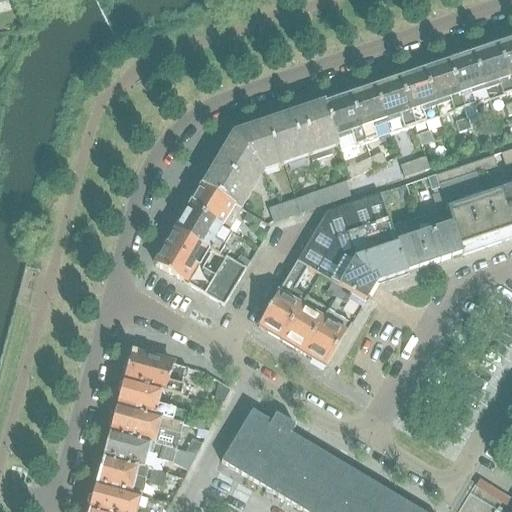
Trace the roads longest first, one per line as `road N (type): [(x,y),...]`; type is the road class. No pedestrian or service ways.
road 1 (residential): [(511,10),(214,116),(174,152),(142,213),(115,297)]
road 2 (residential): [(115,297),(362,436)]
road 3 (residential): [(362,436),(463,288),(511,271)]
road 4 (residential): [(57,511),(115,297)]
road 5 (residential): [(362,436),(450,488),(511,387)]
